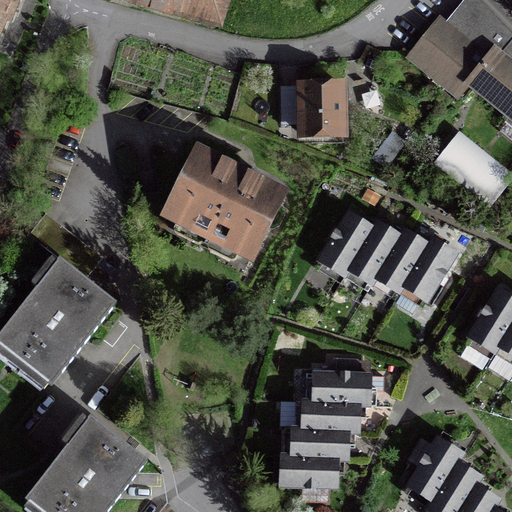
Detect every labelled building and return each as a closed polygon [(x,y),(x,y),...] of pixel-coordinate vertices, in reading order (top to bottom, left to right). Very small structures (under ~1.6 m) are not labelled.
[(8,23),(17,0),(0,0),(0,21),(1,20),(8,23)] [(173,0),(172,6),(211,18),(216,0),(173,0)] [(459,38),(437,21),(407,58),(463,103),(473,90),(511,121),(511,38),(474,0),(466,0),(452,18),(466,29),(459,38)] [(341,88),(299,88),(300,137),(342,136),(341,88)] [(393,142),(392,141),(378,159),(386,165),(410,134),(403,129),(393,142)] [(458,136),(435,165),(487,207),(510,179),(458,136)] [(202,154),(195,156),(170,205),(175,219),(178,220),(193,228),(191,232),(222,248),(224,243),(239,251),(242,253),(255,248),(280,199),(278,192),(246,176),(243,182),(230,176),(233,170),(202,154)] [(414,239),(403,232),(399,238),(388,231),(376,224),(375,224),(371,230),(359,223),(348,215),(337,233),(333,230),(329,237),(331,243),(317,264),(342,279),(343,280),(347,274),(369,288),(370,288),(374,282),(396,296),(397,296),(401,290),(425,305),(437,286),(442,289),(447,281),(445,273),(455,256),(442,248),(431,240),(430,240),(426,246),(414,239)] [(27,237),(58,261),(83,281),(100,260),(44,216),(27,237)] [(114,305),(83,281),(58,261),(0,335),(0,349),(49,388),(114,305)] [(511,300),(510,299),(498,292),(487,308),(479,310),(474,318),(479,321),(467,341),(492,356),(493,356),(497,350),(511,359),(511,300)] [(279,458),(279,459),(278,488),(300,489),(300,504),(326,505),(327,490),(336,490),(336,477),(337,462),(347,462),(347,461),(347,448),(348,435),(358,435),(358,434),(358,421),(359,408),(369,408),(369,407),(369,393),(369,378),(350,377),(344,371),(335,371),(334,377),(312,376),(311,404),(301,404),(301,405),(300,431),(290,431),(290,432),(289,458),(279,458)] [(89,419),(24,502),(36,511),(106,511),(145,463),(89,419)] [(462,456),(461,455),(448,447),(437,440),(432,448),(419,440),(405,462),(418,470),(406,489),(430,504),(424,511),(495,511),(493,510),(498,502),(497,501),(485,493),(475,487),(480,479),(479,478),(467,471),(457,464),(462,456)]
